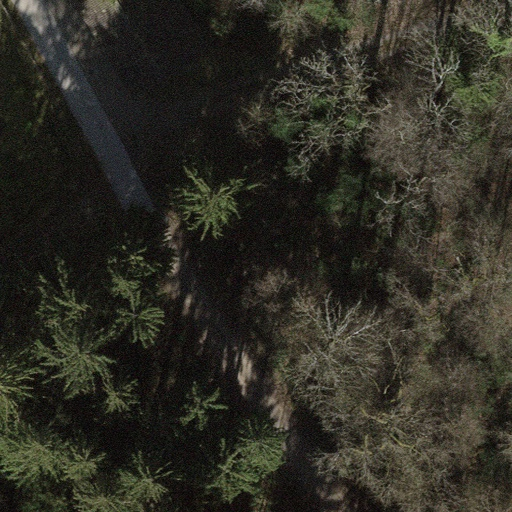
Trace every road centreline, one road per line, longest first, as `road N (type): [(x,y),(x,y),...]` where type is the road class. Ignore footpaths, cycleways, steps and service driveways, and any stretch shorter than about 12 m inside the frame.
road 1 (track): [(26,0),(147,222),(338,511)]
road 2 (track): [(100,135),(511,13)]
